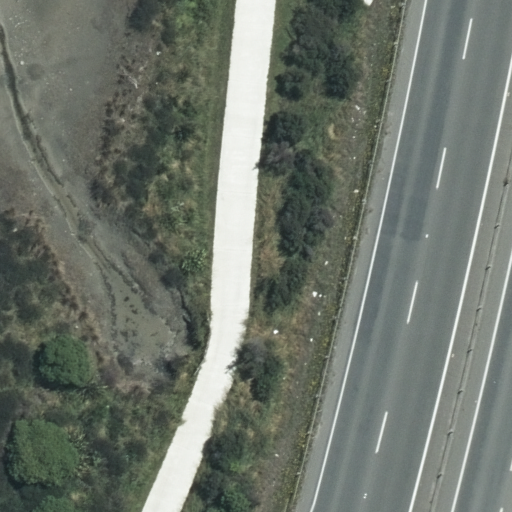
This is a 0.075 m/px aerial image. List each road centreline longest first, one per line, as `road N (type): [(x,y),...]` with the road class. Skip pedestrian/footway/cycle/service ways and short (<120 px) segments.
road 1 (trunk): [(356,511),(462,0)]
road 2 (trunk): [(511,360),(473,511)]
